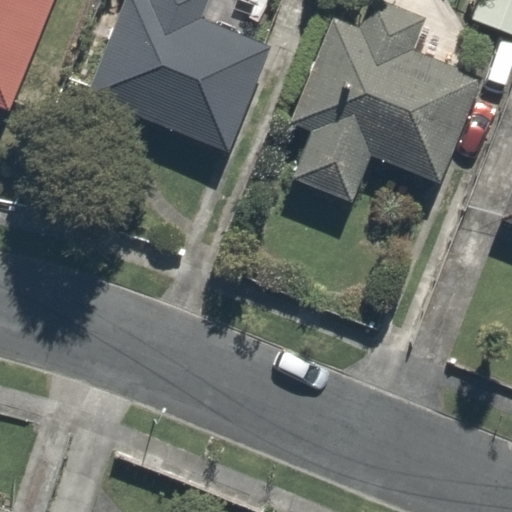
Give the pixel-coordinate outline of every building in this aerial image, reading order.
[(58,0),(0,0),(0,104),(17,111),(58,0)] [(124,0),(85,99),(230,156),(275,40),(219,19),(226,0),(124,0)] [(290,124),(316,134),(297,181),(355,204),(373,156),(446,185),(488,78),(418,51),(431,18),(384,0),(368,0),(358,27),(332,17),(290,124)] [(511,40),(511,0),(471,0),(463,21),(511,40)] [(511,178),(495,220),(511,227),(511,178)] [(0,511),(18,511),(20,510),(0,502),(0,511)]
